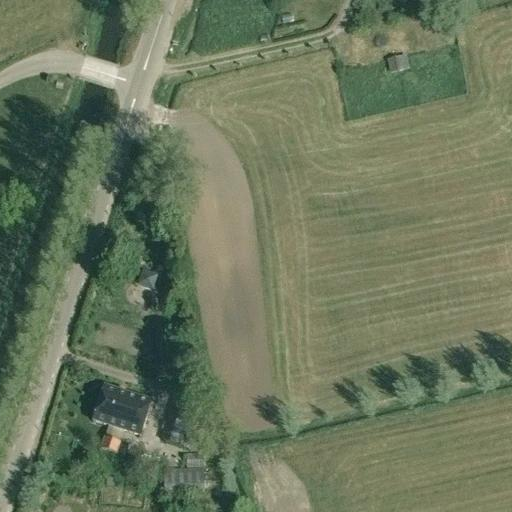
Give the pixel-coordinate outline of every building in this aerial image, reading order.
[(408,69),(404,56),(387,61),(391,74),(408,69)] [(139,436),(150,402),(104,387),(93,421),(108,426),(124,431),(139,436)] [(187,448),(192,433),(195,423),(168,415),(160,439),(187,448)] [(105,438),(104,437),(100,449),(116,454),(120,442),(105,438)] [(164,491),(203,490),(202,470),(164,470),(164,491)]
